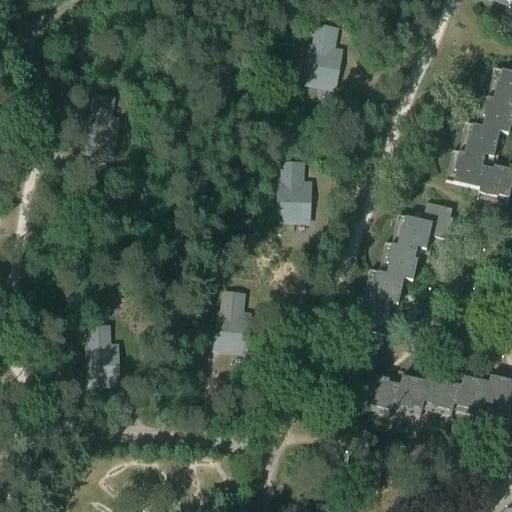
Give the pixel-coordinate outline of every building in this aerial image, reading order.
[(511,0),(497,0),(509,4),(507,10),(508,10),(511,0)] [(333,51),(337,30),(314,27),(311,47),(307,47),(300,88),(320,90),(321,80),(337,83),(342,53),(333,51)] [(511,103),(511,75),(492,71),(491,72),(499,74),(497,84),(495,83),(491,101),(479,98),(479,100),(484,101),(480,119),(482,119),(480,129),(463,125),(463,126),(470,128),(468,138),(466,138),(462,156),(451,153),(451,154),(456,155),(452,173),(454,174),(452,184),(444,182),(444,183),(477,191),(475,201),(476,201),(477,196),(495,200),(496,198),(506,200),(504,208),(505,208),(511,177),(511,173),(492,168),(491,172),(480,169),(483,158),(491,160),(497,134),(507,137),(511,115),(509,114),(511,103)] [(110,119),(113,100),(92,97),(89,115),(85,115),(78,157),(96,160),(98,147),(116,150),(119,120),(110,119)] [(302,184),(302,165),(281,165),(281,184),(276,184),(274,225),(293,226),(294,214),(311,214),(311,185),(302,184)] [(447,242),(452,220),(449,220),(451,211),(425,205),(421,223),(396,217),(396,218),(403,220),(401,230),(399,230),(395,248),(384,245),(384,246),(389,247),(385,265),(387,266),(385,276),(368,272),(368,273),(376,275),(373,285),(371,284),(367,302),(356,300),(356,301),(361,302),(357,320),(359,320),(357,330),(350,329),(349,330),(384,338),(388,316),(385,316),(388,305),(397,307),(403,281),(412,283),(416,262),(413,261),(416,250),(425,252),(428,237),(447,242)] [(242,315),(244,296),(222,294),(220,312),(216,312),(212,355),(230,356),(231,344),(248,347),(250,316),(242,315)] [(110,347),(109,328),(86,328),(87,348),(84,348),(86,390),(103,390),(102,378),(118,378),(117,347),(110,347)] [(383,360),(362,356),(361,359),(353,357),(347,383),(365,387),(359,411),(360,412),(362,404),(372,406),(371,408),(389,412),(388,418),(389,418),(392,407),(410,411),(410,409),(420,411),(418,419),(420,419),(423,405),(433,407),(432,409),(450,413),(449,418),(450,419),(453,407),(470,411),(471,409),(481,412),(479,419),(480,419),(483,405),(493,408),(493,410),(511,414),(510,419),(511,419),(511,413),(511,386),(509,386),(510,383),(488,378),(487,385),(461,379),(459,388),(448,385),(449,382),(428,377),(426,384),(400,378),(398,387),(388,385),(388,381),(379,379),(383,360)]
